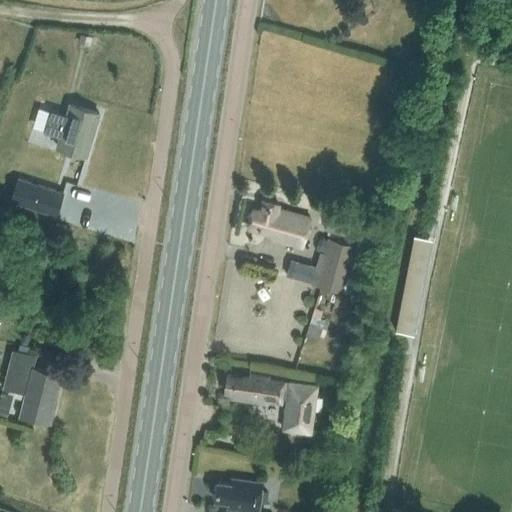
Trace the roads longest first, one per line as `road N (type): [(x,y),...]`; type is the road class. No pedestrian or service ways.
road 1 (primary): [(140,511),(216,0)]
road 2 (unclassified): [(177,511),(253,0)]
road 3 (unclassified): [(100,511),(172,64),(160,26)]
road 4 (track): [(160,26),(0,10)]
